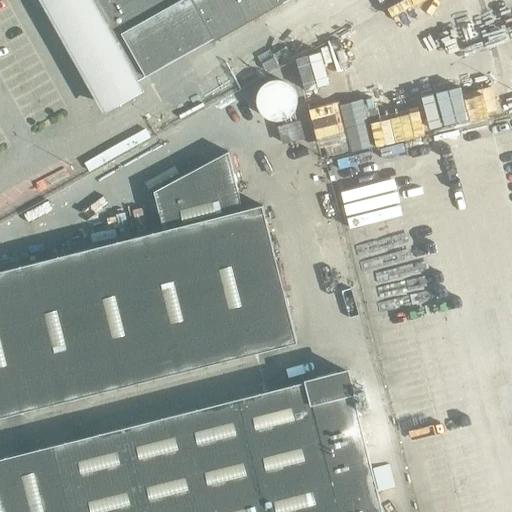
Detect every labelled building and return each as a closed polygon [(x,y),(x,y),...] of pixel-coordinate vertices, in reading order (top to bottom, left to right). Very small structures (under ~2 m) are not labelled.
[(57,0),(112,96),(214,39),(215,42),(289,0),(57,0)] [(259,109),(266,117),(273,120),(281,120),(289,117),(294,112),(298,104),(297,95),(293,87),(285,82),(276,80),(267,83),(260,90),(257,100),(259,109)] [(299,122),(277,128),(282,145),(304,139),(299,122)] [(243,210),(228,152),(154,191),(164,230),(0,271),(0,417),(297,342),(262,205),(243,210)] [(383,511),(347,371),(0,458),(0,511),(383,511)]
